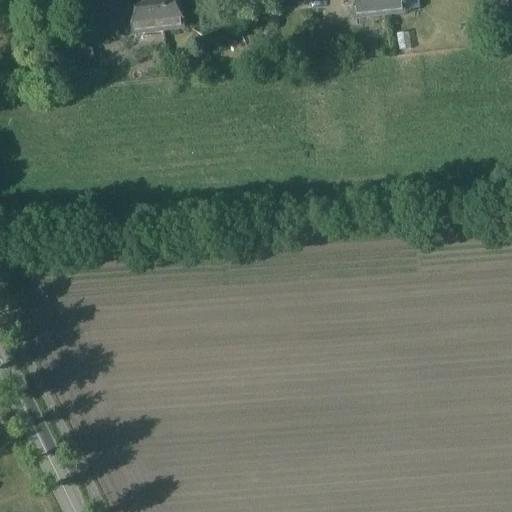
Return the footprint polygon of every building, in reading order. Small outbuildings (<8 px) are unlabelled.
[(130,0),(134,35),(159,32),(155,0),(130,0)] [(155,0),(159,32),(184,29),(181,0),(155,0)] [(379,16),(377,0),(351,0),(354,19),(379,16)] [(377,0),(379,16),(405,13),(403,0),(377,0)] [(511,39),(507,0),(495,0),(499,40),(511,39)] [(87,50),(85,40),(56,46),(62,75),(90,69),(89,60),(95,59),(93,49),(87,50)]
